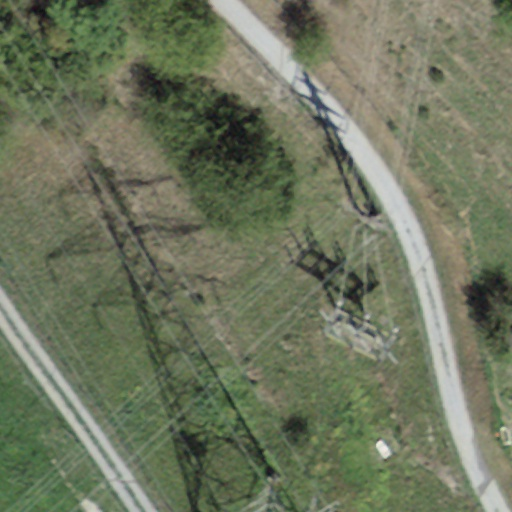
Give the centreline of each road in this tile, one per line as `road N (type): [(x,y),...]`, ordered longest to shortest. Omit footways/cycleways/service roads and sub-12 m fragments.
road 1 (track): [(490,511),(467,465),(437,310),(377,178),(209,0)]
road 2 (track): [(0,305),(142,511)]
